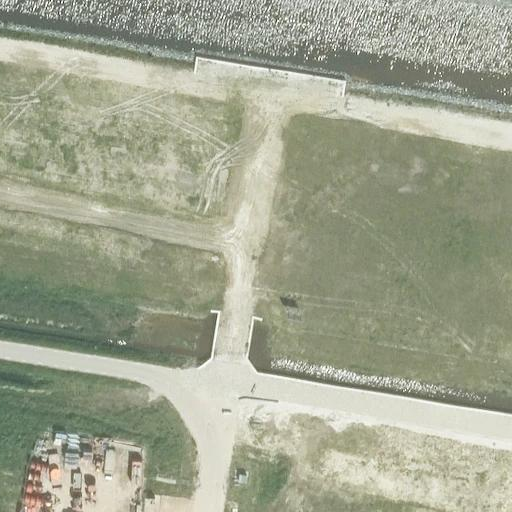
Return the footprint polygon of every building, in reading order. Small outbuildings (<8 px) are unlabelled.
[(0,66),(0,108),(9,110),(8,113),(10,113),(17,70),(0,66)] [(17,70),(10,113),(32,117),(39,76),(17,73),(18,70),(17,70)] [(39,76),(32,117),(55,120),(61,80),(39,76)] [(61,80),(55,120),(77,124),(84,81),(83,80),(82,84),(61,80)] [(84,81),(77,124),(79,124),(79,121),(100,125),(107,84),(84,81)] [(107,84),(100,125),(123,128),(129,88),(107,84)] [(129,88),(123,128),(147,132),(147,130),(149,118),(151,106),(153,90),(141,88),(140,90),(129,88)] [(187,100),(183,125),(188,126),(221,131),(227,132),(231,107),(204,103),(187,100)] [(151,106),(149,118),(157,120),(159,108),(151,106)] [(149,118),(147,130),(155,132),(157,120),(149,118)] [(304,119),(300,144),(306,145),(339,151),(344,151),(348,126),(331,124),(304,119)] [(188,126),(184,153),(199,155),(196,175),(213,178),(217,157),(221,131),(188,126)] [(6,133),(5,141),(17,143),(18,135),(6,133)] [(383,137),(376,180),(400,183),(406,143),(395,141),(395,139),(383,137)] [(40,138),(38,146),(50,148),(52,140),(40,138)] [(52,140),(50,148),(62,150),(63,142),(52,140)] [(368,142),(366,154),(374,155),(376,143),(368,142)] [(406,143),(400,183),(422,187),(429,144),(428,143),(427,147),(406,143)] [(429,144),(422,187),(423,187),(424,184),(445,188),(452,147),(429,144)] [(302,172),(299,192),(316,194),(319,175),(334,177),(339,151),(306,145),(302,172)] [(452,147),(445,188),(469,191),(475,151),(452,147)] [(84,149),(83,157),(95,159),(96,151),(84,149)] [(96,151),(95,159),(107,161),(108,153),(96,151)] [(118,154),(117,162),(129,164),(130,156),(118,154)] [(366,154),(364,166),(372,167),(374,155),(366,154)] [(511,160),(505,159),(486,274),(494,285),(511,287),(511,160)] [(0,191),(0,251),(4,253),(11,212),(0,210),(3,192),(0,191)] [(11,212),(4,253),(27,256),(36,198),(24,196),(21,214),(11,212)] [(177,196),(172,224),(205,229),(209,201),(177,196)] [(36,198),(27,256),(49,260),(56,219),(45,218),(48,200),(36,198)] [(385,201),(383,209),(395,211),(397,203),(385,201)] [(56,219),(49,260),(71,263),(70,267),(71,267),(81,205),(69,203),(66,221),(56,219)] [(397,203),(395,211),(407,213),(408,205),(397,203)] [(135,204),(133,217),(141,218),(143,206),(135,204)] [(81,205),(71,267),(94,270),(100,230),(90,228),(93,207),(81,205)] [(100,230),(94,270),(117,274),(127,216),(114,213),(111,232),(100,230)] [(295,215),(290,243),(323,248),(328,220),(295,215)] [(172,224),(168,251),(201,256),(205,229),(172,224)] [(131,232),(129,244),(137,245),(139,233),(131,232)] [(352,240),(350,252),(358,253),(360,241),(352,240)] [(290,243),(286,270),(319,275),(323,248),(290,243)] [(129,244),(127,256),(135,257),(137,245),(129,244)] [(168,251),(164,276),(196,282),(201,256),(168,251)] [(361,271),(354,312),(378,316),(388,257),(375,255),(373,273),(361,271)] [(388,257),(378,316),(401,319),(407,279),(397,277),(400,259),(388,257)] [(407,279),(401,319),(423,323),(433,264),(421,262),(418,280),(407,279)] [(433,264),(423,323),(447,327),(454,286),(442,284),(445,266),(433,264)] [(347,267),(345,279),(354,281),(355,269),(347,267)] [(286,270),(282,295),(314,301),(319,275),(286,270)] [(123,275),(121,287),(130,288),(132,276),(123,275)] [(159,275),(155,300),(198,307),(202,283),(196,282),(164,276),(159,275)] [(345,279),(343,291),(352,293),(354,281),(345,279)] [(276,294),(272,319),(315,327),(319,302),(314,301),(282,295),(276,294)] [(340,312),(338,324),(346,326),(348,314),(340,312)]
